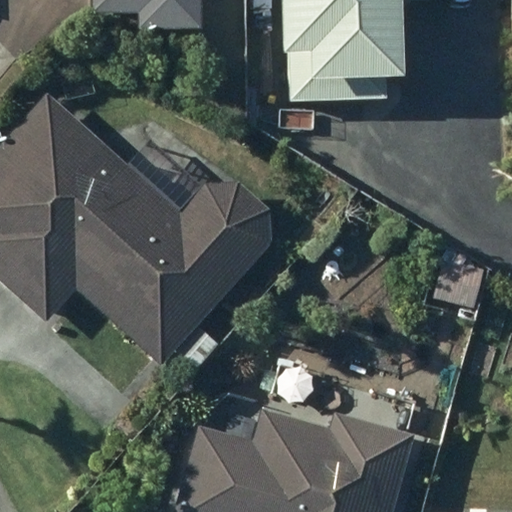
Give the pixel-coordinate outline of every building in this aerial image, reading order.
[(122,20),(122,35),(188,37),(188,0),(76,0),(76,18),(122,20)] [(273,0),(275,65),(283,65),(284,106),(383,104),(382,87),(397,87),(395,5),(445,4),(444,0),(273,0)] [(0,144),(0,287),(44,326),(72,294),(158,371),(269,246),(267,217),(235,189),(197,191),(175,216),(42,98),(0,144)] [(479,270),(440,262),(432,302),(471,310),(479,270)] [(198,335),(176,359),(192,373),(213,348),(198,335)] [(390,511),(411,440),(330,417),(326,434),(259,415),(250,447),(193,431),(169,511),(390,511)]
